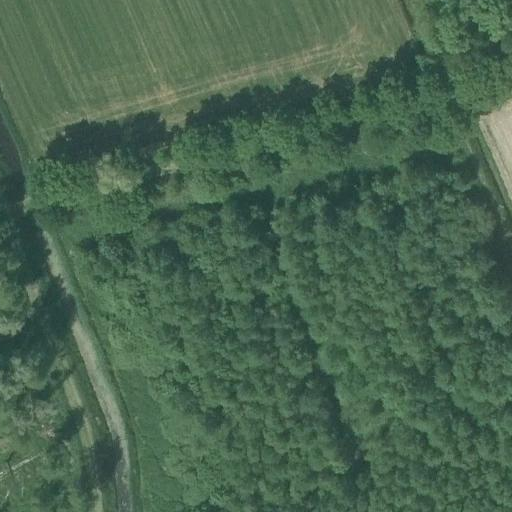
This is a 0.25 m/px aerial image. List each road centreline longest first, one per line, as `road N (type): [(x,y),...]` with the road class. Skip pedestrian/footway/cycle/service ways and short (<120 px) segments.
road 1 (track): [(4,207),(449,105),(511,80)]
road 2 (track): [(108,511),(103,443),(4,207)]
